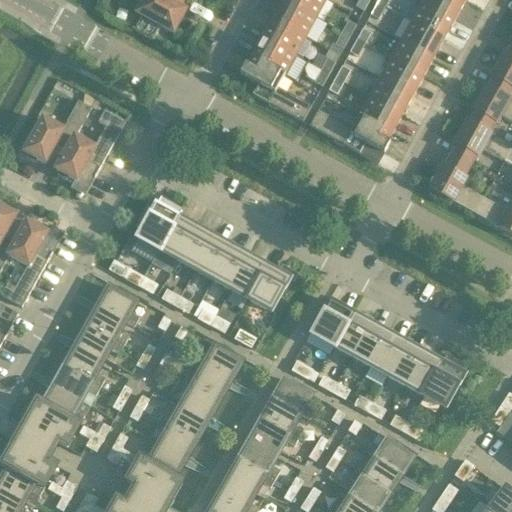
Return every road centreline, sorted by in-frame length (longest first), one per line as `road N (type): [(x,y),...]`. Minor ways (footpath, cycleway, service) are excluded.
road 1 (residential): [(384,200),(501,0)]
road 2 (residential): [(337,269),(139,158)]
road 3 (residential): [(384,200),(195,95)]
road 4 (residential): [(0,408),(98,230)]
road 5 (residential): [(511,367),(337,269)]
road 6 (residential): [(180,86),(20,0)]
road 7 (residential): [(511,273),(384,200)]
